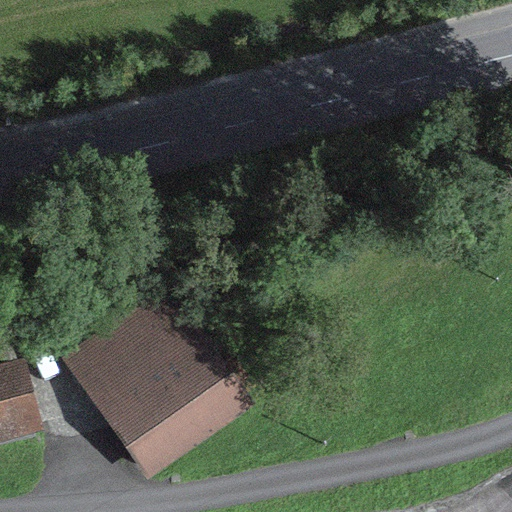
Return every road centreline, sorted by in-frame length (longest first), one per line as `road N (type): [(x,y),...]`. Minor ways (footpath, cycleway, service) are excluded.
road 1 (tertiary): [(0,177),(511,52)]
road 2 (unclassified): [(37,511),(196,498),(348,469),(511,423)]
